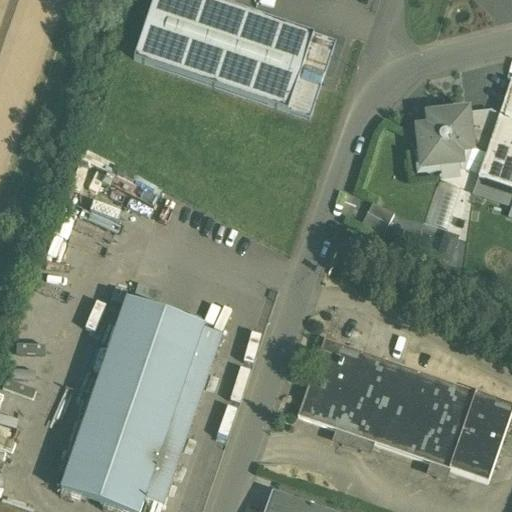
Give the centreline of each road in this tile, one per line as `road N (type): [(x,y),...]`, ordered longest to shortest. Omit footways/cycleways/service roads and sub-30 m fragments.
road 1 (residential): [(222,511),(366,83)]
road 2 (track): [(0,206),(70,0)]
road 3 (track): [(319,224),(511,320)]
road 4 (residential): [(366,83),(511,44)]
